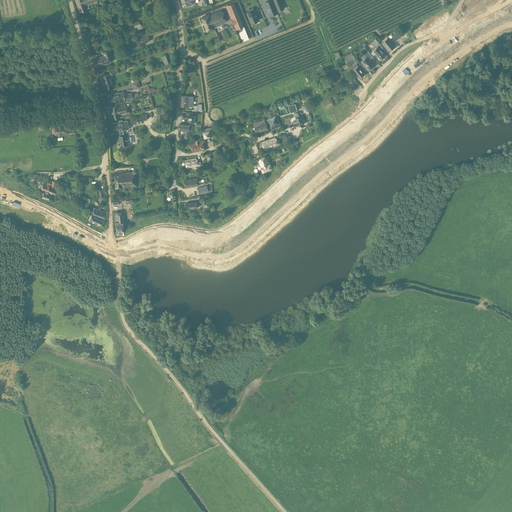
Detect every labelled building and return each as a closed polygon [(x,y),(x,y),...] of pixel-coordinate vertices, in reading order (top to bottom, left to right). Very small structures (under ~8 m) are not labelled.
[(85,7),(97,3),(96,0),(75,0),(79,11),(85,9),(85,7)] [(277,9),(283,6),(280,0),(275,2),(275,3),(274,3),(272,0),(270,0),(265,2),(270,15),(278,12),(276,9),(277,8),(277,9)] [(232,2),(226,5),(231,17),(230,18),(232,22),(234,28),(241,25),(232,2)] [(254,10),(253,7),(246,10),(247,13),(251,23),(259,20),(254,10)] [(207,12),(201,15),(207,29),(214,26),(214,25),(224,20),(225,17),(226,16),(224,10),(222,10),(220,8),(209,13),(209,12),(207,12)] [(143,29),(136,31),(137,37),(145,35),(143,29)] [(141,38),(142,44),(151,41),(149,35),(141,38)] [(388,37),(382,43),(389,51),(390,50),(391,51),(394,48),(394,47),(395,46),(388,37)] [(378,46),(372,51),(380,60),(385,55),(381,50),(384,48),(379,42),(376,44),(378,46)] [(102,64),(103,65),(109,63),(108,59),(112,57),(110,50),(102,52),(103,56),(96,58),(98,65),(102,64)] [(366,57),(361,61),(368,70),(370,69),(373,67),(373,66),(374,65),(370,59),(373,57),(368,50),(363,54),(366,57)] [(351,68),(353,70),(359,78),(365,74),(357,64),(351,68)] [(101,76),(105,88),(112,86),(109,74),(101,76)] [(140,88),(138,81),(131,83),(133,89),(140,88)] [(131,93),(125,95),(124,96),(123,92),(119,93),(119,92),(115,93),(115,94),(107,96),(109,104),(132,98),(131,93)] [(181,106),(193,106),(193,97),(182,96),(181,106)] [(290,106),(290,109),(291,112),(299,110),(297,103),(290,106)] [(117,106),(110,108),(112,119),(119,117),(119,116),(131,113),(130,107),(128,108),(128,105),(125,106),(125,104),(117,105),(117,106)] [(222,115),(222,114),(222,113),(222,111),(221,110),(221,109),(220,108),(218,108),(216,107),(215,108),(214,108),(212,109),(212,110),(210,111),(210,112),(210,114),(210,115),(210,116),(211,117),(212,118),(213,119),(214,120),(215,120),(216,120),(218,120),(220,119),(221,118),(222,117),(222,116),(222,115)] [(189,119),(189,122),(195,123),(195,117),(192,116),(192,113),(183,112),(182,118),(189,119)] [(297,117),(295,118),(296,121),(292,122),(294,127),(298,125),(298,126),(304,124),(301,116),(300,112),(296,113),(297,117)] [(276,115),(267,119),(272,130),(281,126),(280,123),(276,115)] [(258,133),(268,129),(264,119),(253,124),(258,133)] [(122,120),(119,120),(117,120),(117,122),(113,123),(114,131),(119,131),(120,135),(118,136),(120,146),(127,144),(125,135),(123,135),(122,130),(128,129),(127,121),(122,122),(122,120)] [(57,136),(68,134),(68,132),(68,126),(67,126),(67,124),(54,125),(55,135),(56,134),(57,136)] [(189,125),(179,124),(179,129),(186,130),(186,132),(185,132),(184,136),(184,138),(189,138),(189,130),(189,128),(191,129),(192,127),(194,128),(194,126),(189,125)] [(203,129),(203,131),(203,132),(204,138),(211,137),(211,136),(213,136),(212,127),(203,129)] [(272,139),(262,142),(265,150),(269,148),(268,147),(277,144),(276,141),(273,142),(272,139)] [(191,144),(192,151),(205,149),(203,141),(201,142),(200,140),(194,141),(195,143),(191,144)] [(212,151),(206,154),(208,160),(215,158),(214,158),(221,155),(220,153),(219,153),(220,154),(218,155),(216,151),(212,152),(212,151)] [(259,161),(256,160),(253,161),(255,165),(260,163),(261,167),(263,172),(272,168),(270,164),(267,157),(259,161)] [(185,160),(186,168),(201,165),(201,162),(196,162),(196,158),(185,160)] [(114,173),(115,188),(137,186),(137,180),(134,180),(134,175),(131,175),(131,172),(114,173)] [(184,180),(185,188),(198,185),(197,178),(184,180)] [(42,184),(41,189),(45,190),(45,192),(44,192),(42,198),(45,200),(50,187),(49,186),(51,179),(50,180),(48,180),(46,184),(47,184),(46,186),(42,184)] [(197,188),(199,194),(201,193),(202,195),(209,193),(208,191),(207,185),(197,188)] [(50,187),(45,200),(49,201),(52,194),(56,195),(57,191),(56,191),(57,189),(50,187)] [(174,190),(170,191),(167,191),(168,196),(170,196),(171,201),(174,201),(174,203),(176,202),(176,201),(176,198),(175,198),(174,190)] [(94,207),(91,215),(104,220),(107,213),(94,207)] [(125,213),(114,214),(116,233),(124,232),(123,224),(126,224),(125,222),(126,222),(125,213)] [(91,215),(88,220),(101,226),(104,220),(91,215)]
